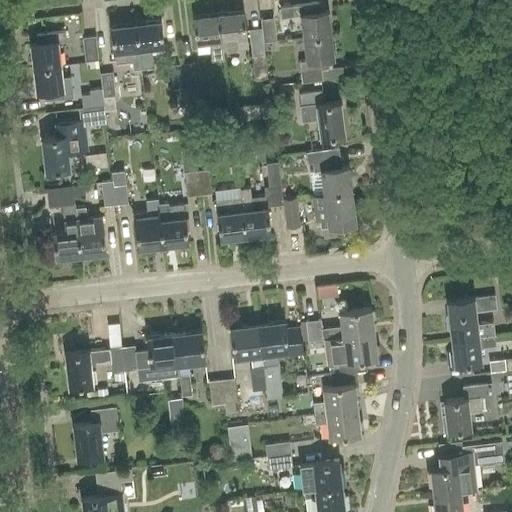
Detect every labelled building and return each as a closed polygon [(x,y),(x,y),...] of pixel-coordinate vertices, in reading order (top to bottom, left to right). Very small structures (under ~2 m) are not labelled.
[(321,0),(281,5),(282,15),(304,13),(306,36),(333,33),(330,9),(322,9),(321,0)] [(220,12),(224,49),(248,46),(244,9),(220,12)] [(225,59),(224,49),(220,12),(195,15),(198,40),(211,39),(213,60),(225,59)] [(275,17),(262,19),(265,41),(277,40),(275,17)] [(162,19),(137,21),(142,68),(154,67),(151,46),(164,44),(162,19)] [(112,24),(116,63),(133,61),(134,69),(142,68),(137,21),(112,24)] [(31,42),(34,67),(61,64),(59,41),(67,40),(66,29),(38,32),(39,42),(31,42)] [(301,60),(303,82),(324,80),(322,68),(330,67),(329,57),(336,56),(333,33),(306,36),(309,59),(301,60)] [(83,36),(86,61),(99,59),(96,35),(83,36)] [(265,54),(253,55),(256,79),(268,78),(265,54)] [(184,63),(188,99),(199,98),(195,62),(184,63)] [(188,99),(184,63),(171,64),(174,88),(180,88),(181,100),(188,99)] [(73,96),(71,76),(63,77),(61,64),(34,67),(36,90),(45,90),(46,99),(73,96)] [(116,96),(113,71),(102,72),(104,97),(116,96)] [(279,86),(272,87),(274,99),(281,98),(279,86)] [(300,92),(304,120),(320,118),(322,137),(346,134),(341,100),(326,102),(324,89),(300,92)] [(83,107),(105,104),(103,91),(82,95),(83,107)] [(88,137),(84,138),(83,127),(107,123),(105,104),(83,107),(84,119),(57,122),(58,134),(42,136),(46,171),(70,168),(69,153),(89,151),(88,137)] [(315,193),(326,192),(353,188),(350,164),(342,165),(340,147),(307,151),(308,162),(315,162),(316,171),(313,171),(315,193)] [(271,231),(268,206),(284,204),(279,161),(267,162),(269,186),(265,186),(266,194),(252,196),(251,187),(241,188),(242,196),(246,234),(271,231)] [(113,171),(114,179),(117,203),(129,202),(125,169),(113,171)] [(209,169),(198,170),(200,194),(212,192),(209,169)] [(187,195),(200,194),(198,170),(185,172),(187,195)] [(105,205),(117,203),(114,179),(114,180),(102,182),(105,205)] [(63,203),(66,229),(53,230),(56,256),(81,253),(76,208),(74,186),(48,190),(50,205),(63,203)] [(326,192),(326,193),(315,194),(318,218),(322,217),(323,226),(357,222),(353,188),(326,192)] [(246,234),(242,196),(217,199),(221,237),(246,234)] [(301,225),(297,196),(283,197),(287,227),(301,225)] [(164,244),(158,198),(147,200),(148,210),(135,212),(139,247),(164,244)] [(189,241),(186,215),(184,202),(169,204),(169,202),(160,203),(159,198),(158,198),(164,244),(189,241)] [(106,251),(102,215),(88,217),(87,207),(76,208),(81,253),(106,251)] [(338,225),(323,226),(325,237),(339,236),(338,225)] [(338,284),(318,286),(319,298),(339,296),(338,284)] [(492,307),(492,310),(497,309),(496,294),(467,297),(469,310),(449,312),(453,349),(450,350),(451,364),(482,360),(481,347),(497,345),(494,321),(478,323),(477,309),(492,307)] [(328,338),(375,332),(372,306),(342,310),(344,325),(323,328),(322,319),(307,321),(310,341),(324,339),(328,338)] [(287,350),(299,348),(305,348),(302,325),(288,327),(287,319),(259,322),(264,365),(268,397),(284,395),(279,354),(287,353),(287,350)] [(264,365),(259,322),(233,325),(237,356),(251,354),(252,366),(264,365)] [(176,332),(184,396),(184,401),(193,400),(189,361),(207,359),(203,329),(176,332)] [(153,365),(179,362),(182,396),(184,396),(176,332),(150,335),(153,365)] [(333,374),(358,371),(370,370),(369,358),(378,357),(375,332),(328,338),(333,374)] [(135,345),(122,347),(125,371),(138,369),(135,345)] [(125,371),(122,347),(91,350),(91,348),(66,351),(70,385),(95,383),(93,365),(111,362),(112,372),(125,371)] [(506,369),(511,367),(511,357),(489,360),(490,370),(506,369)] [(314,402),(315,412),(359,407),(356,382),(360,382),(358,371),(333,374),(334,385),(325,386),(327,400),(314,402)] [(236,378),(224,379),(228,412),(237,412),(236,401),(238,401),(236,378)] [(227,413),(228,412),(224,379),(210,380),(212,403),(225,402),(227,413)] [(466,396),(445,399),(447,414),(442,415),(444,430),(472,427),(470,411),(491,409),(488,382),(464,385),(466,396)] [(87,392),(88,399),(109,396),(108,388),(98,389),(98,391),(87,392)] [(102,430),(120,428),(117,405),(91,408),(92,420),(74,422),(78,456),(105,453),(102,430)] [(362,433),(359,407),(315,412),(317,423),(329,422),(331,437),(362,433)] [(187,429),(185,418),(170,420),(172,430),(187,429)] [(235,457),(256,456),(254,421),(233,422),(235,457)] [(267,443),(268,455),(292,453),(290,440),(267,443)] [(431,468),(434,493),(477,488),(474,464),(504,460),(502,440),(463,445),(463,451),(449,452),(450,466),(431,468)] [(293,465),(292,453),(268,455),(270,468),(293,465)] [(303,488),(317,486),(343,484),(340,458),(301,463),(303,488)] [(153,476),(165,474),(164,464),(151,466),(153,476)] [(84,511),(125,511),(122,481),(133,480),(132,469),(96,473),(99,494),(82,496),(84,511)] [(313,511),(329,511),(330,510),(346,508),(343,484),(317,486),(320,511),(313,511)] [(477,488),(434,493),(436,511),(463,511),(461,492),(477,490),(477,488)] [(244,511),(243,497),(230,499),(231,511),(244,511)]
